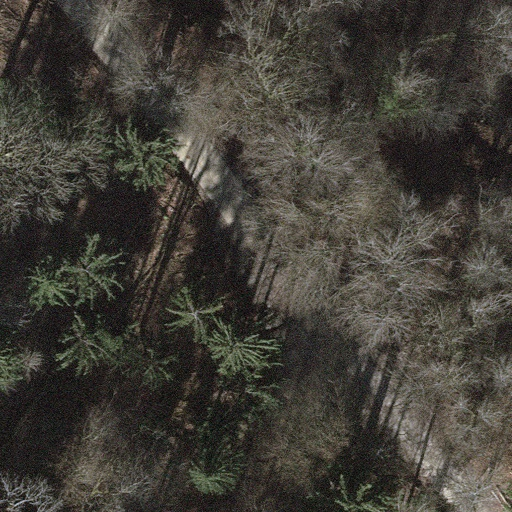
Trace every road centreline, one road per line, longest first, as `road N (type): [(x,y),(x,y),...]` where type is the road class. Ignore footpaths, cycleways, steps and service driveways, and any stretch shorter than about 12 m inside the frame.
road 1 (track): [(471,511),(24,0)]
road 2 (track): [(294,313),(329,511)]
